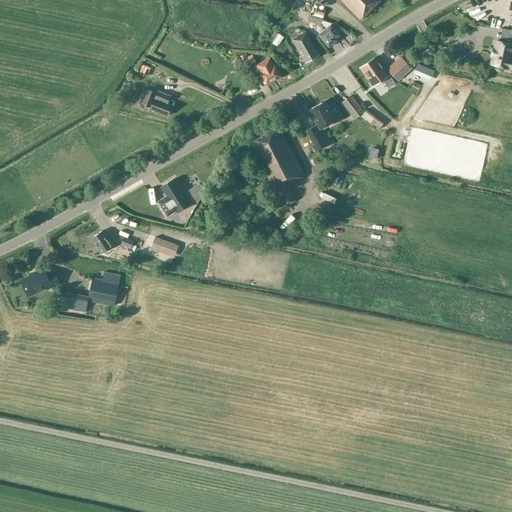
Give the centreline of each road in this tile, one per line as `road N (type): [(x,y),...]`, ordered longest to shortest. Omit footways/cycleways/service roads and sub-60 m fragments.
road 1 (tertiary): [(0,250),(447,0)]
road 2 (track): [(0,421),(439,511)]
